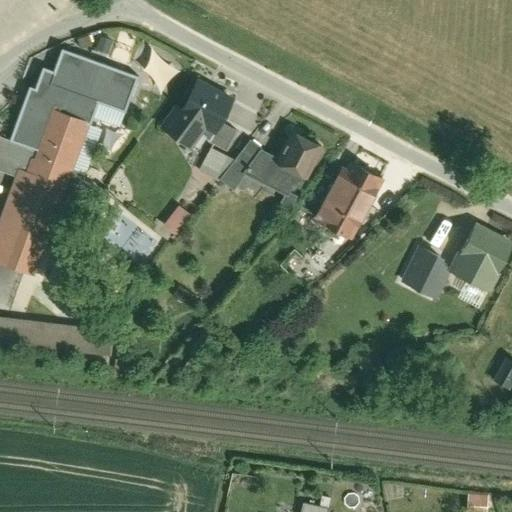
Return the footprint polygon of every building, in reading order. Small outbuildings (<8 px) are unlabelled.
[(38,84),(32,84),(11,141),(38,151),(54,106),(97,122),(105,100),(129,109),(142,73),(88,53),(64,45),(56,66),(46,62),(38,84)] [(178,103),(163,126),(195,146),(210,123),(223,129),(238,98),(202,80),(188,109),(178,103)] [(82,163),(97,122),(54,106),(38,151),(30,172),(21,169),(18,176),(0,226),(0,262),(40,277),(49,253),(71,190),(82,163)] [(327,147),(295,130),(277,163),(309,180),(327,147)] [(21,169),(30,172),(38,151),(11,141),(3,138),(0,144),(0,169),(18,176),(21,169)] [(237,161),(213,148),(200,173),(220,183),(222,180),(236,162),(237,161)] [(347,172),(343,170),(317,218),(328,224),(326,229),(339,236),(342,231),(355,238),(387,178),(354,160),(347,172)] [(249,173),(236,162),(222,180),(236,190),(249,173)] [(88,165),(82,163),(71,190),(78,193),(80,186),(88,165)] [(259,188),(262,182),(249,175),(241,189),(257,198),(262,190),(259,188)] [(287,196),(262,182),(259,188),(262,190),(284,202),(287,196)] [(178,233),(193,212),(182,204),(167,225),(178,233)] [(511,249),(511,238),(479,222),(454,271),(469,279),(491,290),(511,249)] [(402,283),(435,299),(453,261),(420,245),(402,283)] [(321,279),(337,263),(322,248),(306,263),(321,279)] [(321,279),(306,263),(298,255),(286,267),(309,290),(321,279)] [(491,290),(469,279),(460,297),(482,308),(491,290)] [(303,292),(297,285),(291,291),(297,297),(303,292)] [(27,318),(0,315),(0,343),(80,353),(112,357),(116,329),(88,325),(27,318)] [(213,346),(200,361),(215,374),(227,359),(213,346)] [(371,349),(354,364),(359,370),(370,382),(387,367),(384,363),(371,349)] [(511,363),(501,357),(487,383),(511,396),(511,363)] [(125,360),(116,360),(115,372),(114,377),(128,378),(128,368),(129,361),(125,360)] [(196,375),(184,368),(177,378),(189,386),(196,375)] [(377,471),(350,468),(349,481),(375,484),(377,471)] [(328,484),(325,494),(337,497),(339,487),(328,484)] [(335,511),(339,498),(337,497),(325,494),(312,491),(306,511),(335,511)] [(492,511),(492,493),(471,493),(471,511),(492,511)]
